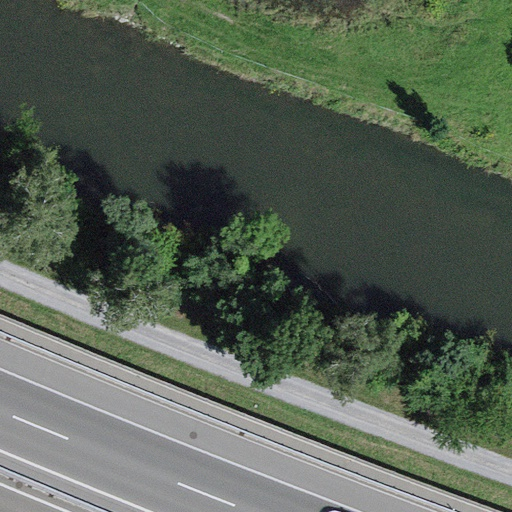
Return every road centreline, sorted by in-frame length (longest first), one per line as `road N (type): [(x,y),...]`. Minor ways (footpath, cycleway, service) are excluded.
road 1 (track): [(0,268),(511,465)]
road 2 (motorway): [(278,511),(0,400)]
